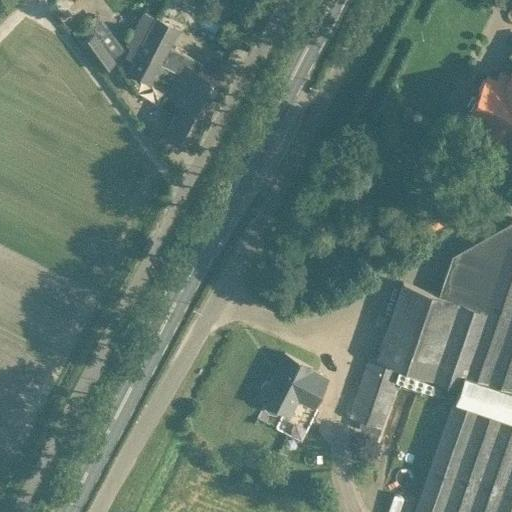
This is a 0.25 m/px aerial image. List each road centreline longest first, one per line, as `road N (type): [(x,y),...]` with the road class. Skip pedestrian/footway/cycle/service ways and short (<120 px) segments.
road 1 (unclassified): [(98,511),(375,0)]
road 2 (unclassified): [(290,0),(21,511)]
road 3 (primary): [(62,511),(331,0)]
road 4 (unknown): [(223,285),(284,317),(333,327),(384,284),(511,212)]
road 5 (unknown): [(194,178),(81,22),(36,7),(0,30)]
